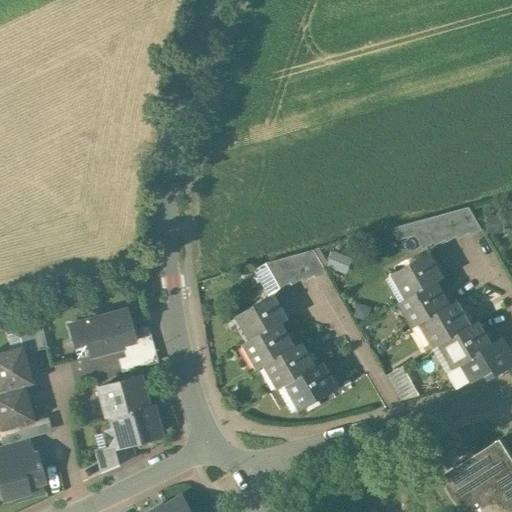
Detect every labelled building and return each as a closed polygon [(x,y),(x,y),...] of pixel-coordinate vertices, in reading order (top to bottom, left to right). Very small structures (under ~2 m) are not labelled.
[(469,207),(422,220),(434,243),(436,246),(446,240),(447,242),(457,236),(459,239),(469,233),(471,236),(482,230),(469,207)] [(422,220),(395,228),(402,239),(416,236),(423,249),(434,243),(422,220)] [(314,250),(267,263),(281,288),(291,282),(292,285),(303,279),(304,282),(315,276),(316,278),(327,272),(314,250)] [(430,254),(396,273),(410,297),(437,282),(444,278),(430,254)] [(410,297),(403,302),(417,326),(424,322),(451,306),(437,282),(410,297)] [(274,295),(241,314),(255,339),(281,324),(288,320),(274,295)] [(451,306),(424,322),(438,346),(472,326),(458,302),(451,306)] [(103,320),(93,323),(92,320),(68,327),(74,347),(86,343),(89,355),(122,346),(121,342),(133,338),(126,311),(102,318),(103,320)] [(438,346),(435,348),(448,373),(464,364),(494,347),(494,346),(480,322),(472,326),(438,346)] [(255,339),(248,343),(262,367),(269,363),(295,348),(281,324),(255,339)] [(41,325),(18,332),(22,346),(24,354),(46,348),(41,325)] [(147,327),(137,330),(140,342),(150,339),(147,327)] [(511,355),(504,340),(494,346),(494,347),(464,364),(474,380),(487,372),(490,378),(511,364),(511,355)] [(295,348),(269,363),(282,387),(290,383),(316,368),(302,344),(295,348)] [(22,346),(0,351),(0,392),(24,386),(32,384),(24,354),(22,346)] [(153,350),(139,354),(143,366),(157,362),(153,350)] [(316,368),(290,383),(303,407),(337,388),(323,364),(316,368)] [(464,364),(448,373),(457,387),(467,384),(474,380),(464,364)] [(404,400),(419,393),(406,365),(390,372),(404,400)] [(138,377),(98,388),(106,418),(110,417),(110,416),(146,406),(146,405),(138,377)] [(24,386),(0,392),(0,430),(34,421),(24,386)] [(146,406),(110,416),(110,417),(113,429),(106,431),(110,448),(111,449),(129,444),(154,437),(150,424),(155,422),(150,404),(146,405),(146,406)] [(27,439),(0,446),(0,462),(32,454),(27,439)] [(511,511),(511,457),(501,439),(440,478),(461,511),(511,511)] [(129,444),(111,449),(110,448),(97,452),(106,471),(133,458),(129,444)] [(459,454),(443,464),(448,471),(474,456),(472,452),(462,458),(459,454)] [(0,462),(0,490),(2,500),(28,493),(26,487),(44,482),(35,453),(32,454),(0,462)] [(148,511),(189,511),(178,494),(148,511)]
